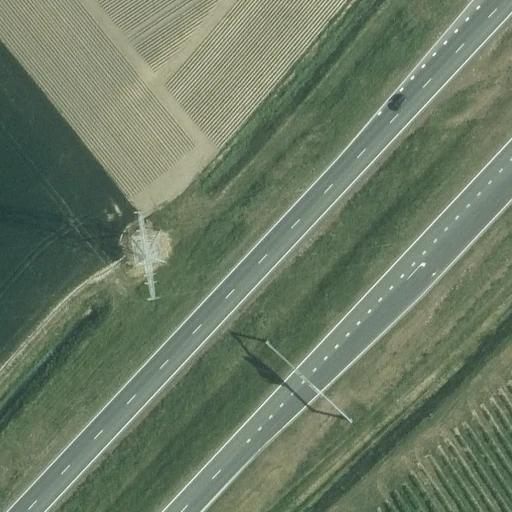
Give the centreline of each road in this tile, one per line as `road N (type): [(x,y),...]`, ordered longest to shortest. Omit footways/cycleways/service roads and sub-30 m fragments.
road 1 (trunk): [(504,0),(32,511)]
road 2 (trunk): [(178,511),(511,159)]
